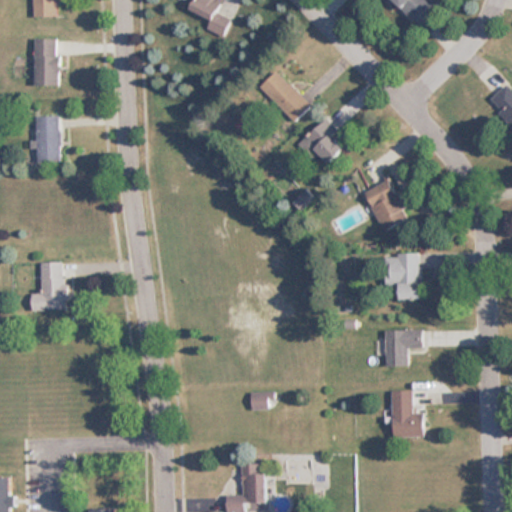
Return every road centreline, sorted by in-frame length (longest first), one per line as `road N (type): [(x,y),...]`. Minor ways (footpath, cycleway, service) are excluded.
road 1 (residential): [(496,511),(488,234),(480,195),(410,103),(310,0)]
road 2 (residential): [(125,0),(135,223),(162,511)]
road 3 (residential): [(410,103),(475,43),(498,0)]
